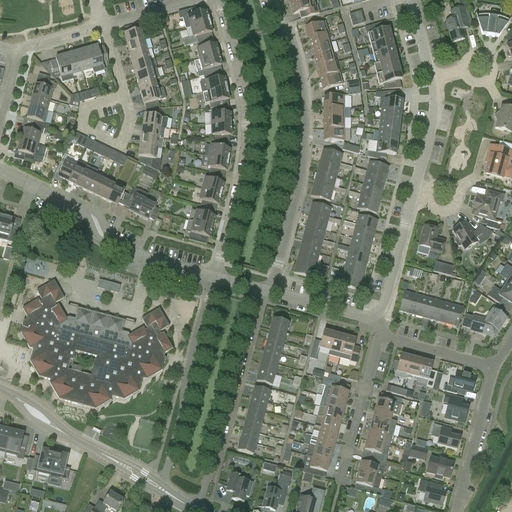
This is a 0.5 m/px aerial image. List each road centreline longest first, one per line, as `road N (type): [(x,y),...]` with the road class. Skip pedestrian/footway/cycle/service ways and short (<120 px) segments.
road 1 (residential): [(269,0),(277,30),(293,41),(305,110),(302,167),(272,294)]
road 2 (residential): [(213,278),(242,141),(239,88),(215,0)]
road 3 (residential): [(213,278),(111,247),(91,215),(0,176)]
road 4 (residential): [(260,291),(200,511)]
road 5 (residential): [(159,488),(213,278)]
road 6 (tertiary): [(159,488),(0,388)]
road 7 (residential): [(339,495),(381,340)]
road 8 (residential): [(455,511),(494,369)]
road 9 (residential): [(375,322),(411,192)]
